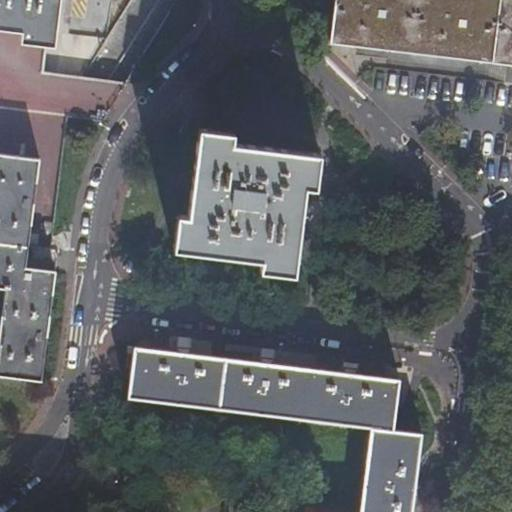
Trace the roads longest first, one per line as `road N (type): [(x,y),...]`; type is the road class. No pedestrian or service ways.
road 1 (residential): [(467,343),(85,299)]
road 2 (residential): [(234,13),(138,115),(112,155),(98,186),(85,299)]
road 3 (residential): [(364,113),(478,234),(479,288),(467,343)]
road 4 (residential): [(467,343),(451,511)]
road 5 (residential): [(234,13),(283,43),(364,113)]
road 6 (residential): [(364,113),(511,126)]
road 7 (residential): [(77,389),(77,433),(62,477),(19,511)]
